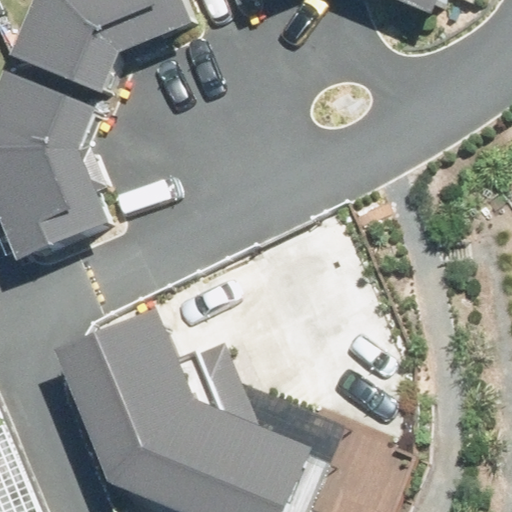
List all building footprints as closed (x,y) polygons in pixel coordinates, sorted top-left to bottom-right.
[(67,0),(64,1),(36,68),(129,107),(142,77),(211,47),(190,0),(67,0)] [(283,0),(285,3),(291,0),(415,0),(466,19),(473,0),(283,0)] [(0,162),(0,179),(43,280),(132,241),(126,226),(105,178),(126,123),(29,86),(0,162)] [(188,326),(97,355),(140,487),(217,511),(308,511),(330,446),(214,408),(188,326)] [(0,511),(12,511),(21,488),(0,438),(0,511)]
